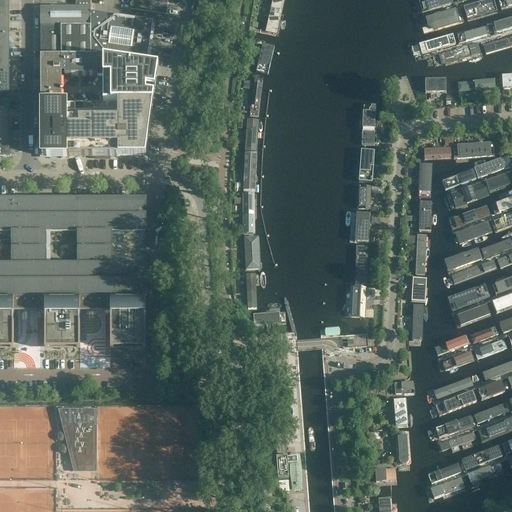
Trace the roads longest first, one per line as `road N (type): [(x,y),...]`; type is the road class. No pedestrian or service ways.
road 1 (unclassified): [(227,511),(198,200),(190,188),(156,179)]
road 2 (residential): [(511,120),(426,129),(403,143),(390,344),(365,364)]
road 3 (unclassified): [(156,179),(187,0)]
road 4 (unclassified): [(26,0),(27,178)]
road 5 (unclassified): [(27,178),(156,179)]
